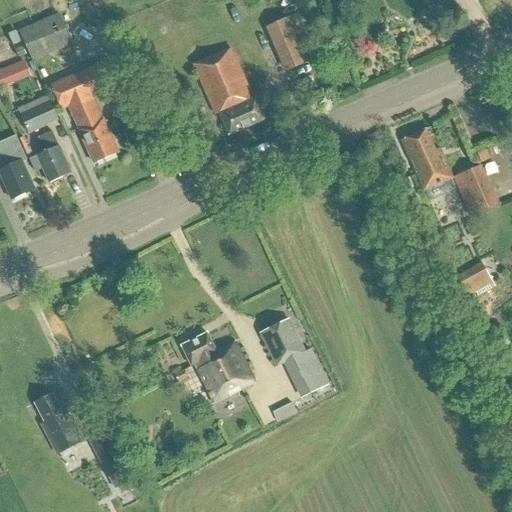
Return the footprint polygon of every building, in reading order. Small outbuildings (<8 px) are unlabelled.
[(19,32),(32,62),(33,64),(72,47),(58,15),(19,32)] [(265,29),(284,74),(317,61),(298,16),(265,29)] [(204,23),(187,37),(194,45),(211,31),(204,23)] [(229,136),(266,120),(256,97),(249,100),(244,89),(248,87),(231,49),(194,65),(216,115),(220,114),(229,136)] [(94,164),(119,153),(104,119),(103,120),(92,96),(117,85),(106,61),(51,86),(62,110),(69,107),(94,164)] [(19,78),(21,83),(31,79),(26,66),(25,64),(15,68),(19,78)] [(20,117),(28,136),(58,122),(50,103),(20,117)] [(50,184),(72,174),(52,130),(32,139),(39,154),(36,155),(37,156),(29,159),(35,173),(43,169),(50,184)] [(453,180),(440,149),(435,151),(427,130),(402,141),(423,192),(453,180)] [(35,190),(23,164),(27,163),(16,138),(0,144),(0,160),(3,169),(0,170),(0,173),(12,200),(35,190)] [(511,192),(511,165),(506,158),(492,170),(511,193),(511,192)] [(482,166),(453,178),(471,218),(499,206),(482,166)] [(495,289),(481,265),(457,279),(470,303),(495,289)] [(306,354),(289,319),(259,333),(276,368),(306,354)] [(208,334),(182,347),(192,367),(195,365),(214,403),(254,383),(235,344),(217,353),(208,334)] [(313,357),(286,370),(301,400),(328,387),(313,357)] [(184,371),(174,376),(178,384),(188,380),(184,371)] [(58,392),(36,403),(46,424),(42,426),(57,455),(84,441),(58,392)] [(32,404),(19,408),(25,425),(37,420),(32,404)] [(87,439),(122,506),(140,496),(105,429),(87,439)]
